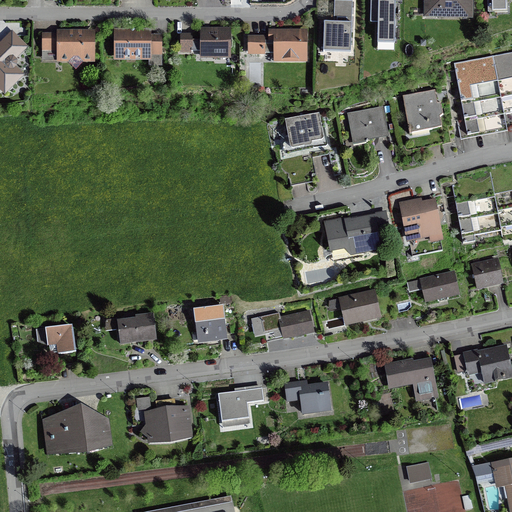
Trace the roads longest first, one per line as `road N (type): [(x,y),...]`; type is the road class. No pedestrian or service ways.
road 1 (residential): [(11,399),(369,345),(511,314)]
road 2 (residential): [(306,0),(280,12),(0,13)]
road 3 (residential): [(511,150),(288,207)]
